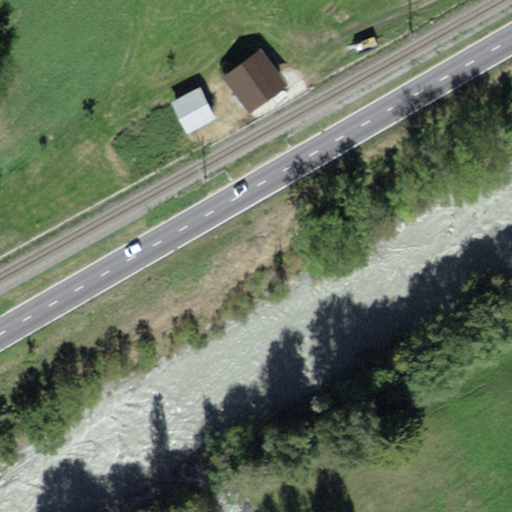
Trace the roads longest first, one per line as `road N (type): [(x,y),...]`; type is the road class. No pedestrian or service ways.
road 1 (primary): [(0,333),(511,37)]
road 2 (track): [(427,0),(311,48)]
